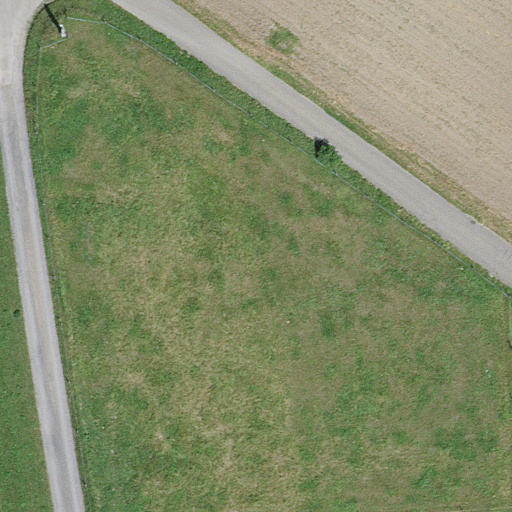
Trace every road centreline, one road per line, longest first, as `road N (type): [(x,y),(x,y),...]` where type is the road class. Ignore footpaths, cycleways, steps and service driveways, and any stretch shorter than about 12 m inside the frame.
road 1 (track): [(0,12),(72,511)]
road 2 (residential): [(511,271),(133,0)]
